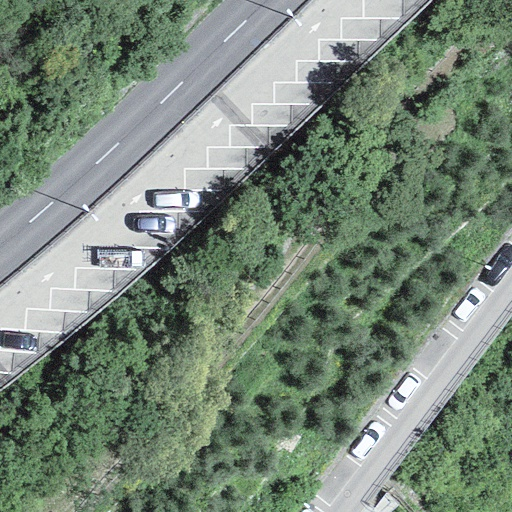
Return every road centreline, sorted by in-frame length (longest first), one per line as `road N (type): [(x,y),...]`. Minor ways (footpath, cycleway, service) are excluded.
road 1 (secondary): [(0,248),(266,0)]
road 2 (residential): [(331,511),(511,270)]
